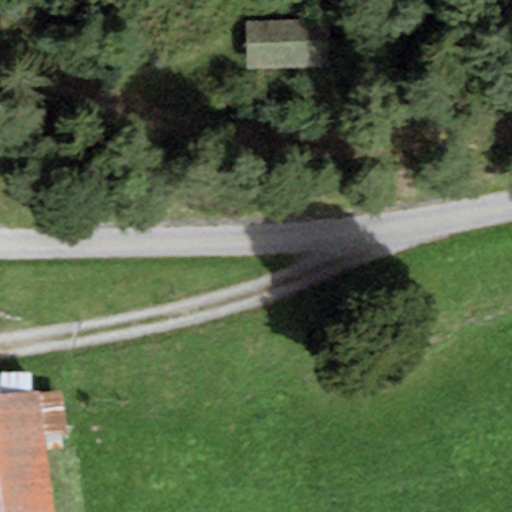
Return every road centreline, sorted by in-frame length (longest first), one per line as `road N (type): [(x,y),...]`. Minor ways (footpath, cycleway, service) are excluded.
road 1 (track): [(511,134),(353,145),(140,113),(55,72),(0,31)]
road 2 (unclassified): [(0,244),(388,233),(511,205)]
road 3 (track): [(0,347),(131,330),(247,297),(388,233)]
